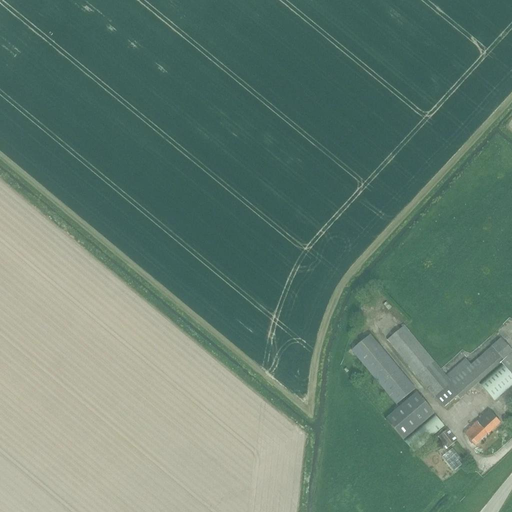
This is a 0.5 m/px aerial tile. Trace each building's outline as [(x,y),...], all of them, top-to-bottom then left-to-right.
[(511,353),(511,351),(509,349),(501,339),(471,365),(466,359),(446,376),(404,327),(387,341),(444,408),(458,396),(460,399),(501,363),(503,365),(480,384),(494,401),(511,385),(511,353)] [(352,351),(397,405),(415,390),(370,335),(352,351)] [(416,393),(386,419),(403,440),(434,414),(416,393)] [(489,411),(465,434),(469,438),(468,438),(475,446),(488,434),(488,435),(501,423),(489,411)] [(435,415),(404,441),(414,453),(445,427),(435,415)] [(435,442),(440,438),(448,449),(457,441),(446,428),(432,438),(435,442)] [(455,470),(464,463),(453,449),(443,456),(455,470)]
